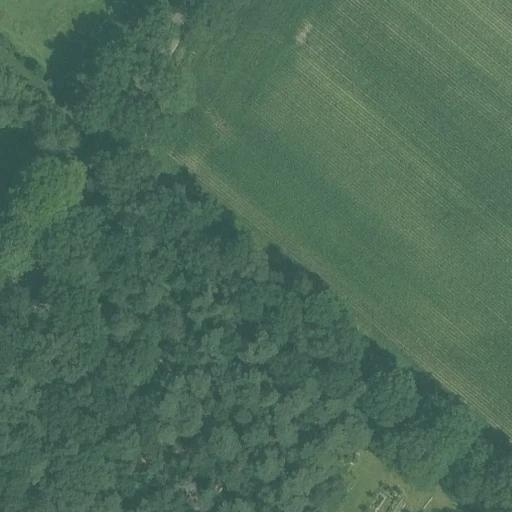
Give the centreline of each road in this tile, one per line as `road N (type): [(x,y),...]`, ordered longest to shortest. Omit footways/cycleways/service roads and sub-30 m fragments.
road 1 (track): [(471,487),(412,442),(321,409),(150,398),(73,343),(29,263)]
road 2 (tertiary): [(0,311),(192,0)]
